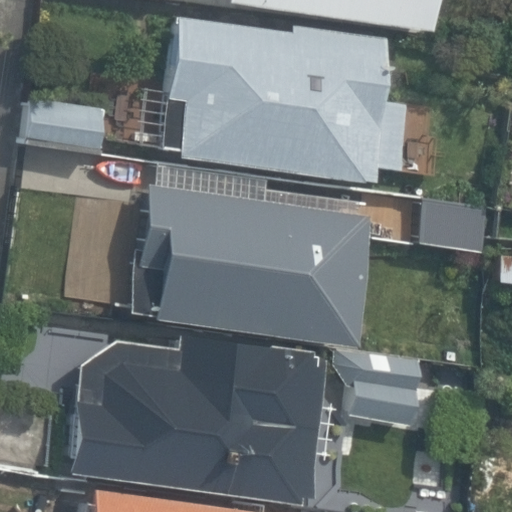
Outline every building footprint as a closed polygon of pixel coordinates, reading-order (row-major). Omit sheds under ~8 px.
[(236,0),(426,26),(429,0),(236,0)] [(388,38),(168,10),(150,151),(367,178),(369,163),(394,166),(402,101),(380,98),(388,38)] [(96,82),(13,74),(6,140),(90,148),(96,82)] [(364,211),(137,181),(121,306),(348,335),(364,211)] [(467,191),(412,188),(410,235),(465,238),(467,191)] [(159,345),(101,336),(68,365),(54,469),(296,503),(318,350),(162,328),(159,345)] [(277,511),(277,509),(78,486),(75,511),(277,511)]
